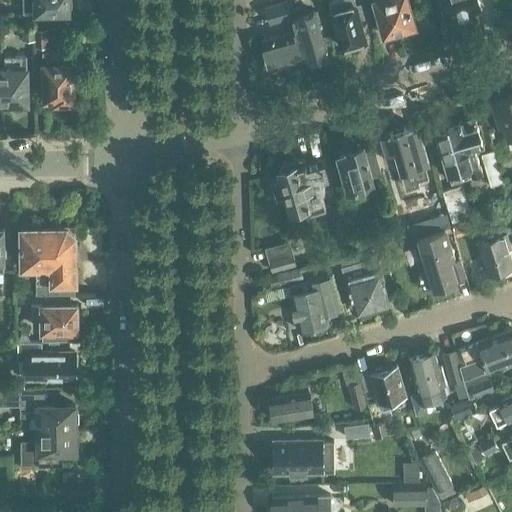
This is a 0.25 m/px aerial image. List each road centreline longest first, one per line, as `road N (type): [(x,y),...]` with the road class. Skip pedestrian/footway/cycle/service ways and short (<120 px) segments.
road 1 (residential): [(128,156),(134,511)]
road 2 (residential): [(240,136),(511,55)]
road 3 (residential): [(511,299),(243,379)]
road 4 (residential): [(240,136),(243,379)]
road 5 (residential): [(114,0),(128,156)]
road 6 (residential): [(237,0),(240,136)]
road 7 (residential): [(243,379),(244,511)]
road 8 (residential): [(0,166),(128,156)]
